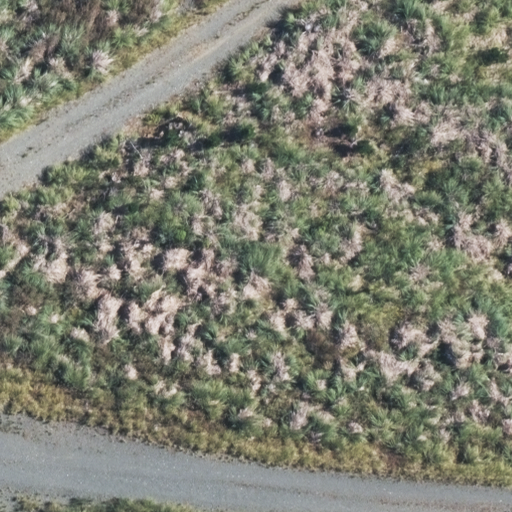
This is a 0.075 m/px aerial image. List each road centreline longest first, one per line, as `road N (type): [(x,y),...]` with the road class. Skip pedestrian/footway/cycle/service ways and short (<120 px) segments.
road 1 (track): [(0,446),(286,511)]
road 2 (track): [(225,0),(0,171)]
